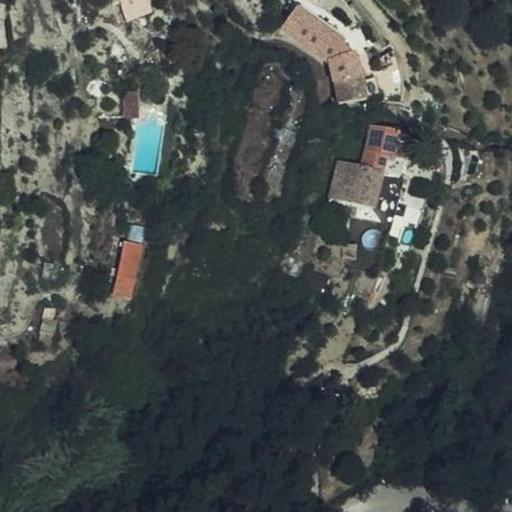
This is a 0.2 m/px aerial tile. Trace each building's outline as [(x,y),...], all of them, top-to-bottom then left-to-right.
[(146,0),(129,0),(135,18),(151,12),(146,0)] [(165,0),(146,0),(151,12),(153,17),(170,10),(165,0)] [(330,71),(331,73),(349,68),(340,55),(323,36),(301,24),(293,40),(293,43),(301,46),(308,50),(314,54),(320,60),(326,66),(330,71)] [(335,93),(360,88),(355,67),(349,68),(331,73),(335,93)] [(340,117),(366,112),(360,88),(335,93),(340,117)] [(141,108),(128,108),(129,133),(141,133),(141,108)] [(371,137),(365,165),(387,169),(388,167),(391,152),(393,142),(371,137)] [(391,152),(388,167),(411,171),(411,168),(406,145),(393,142),(391,152)] [(384,182),(387,169),(365,165),(362,178),(384,182)] [(384,182),(362,178),(341,173),(332,213),(376,223),(384,182)] [(138,177),(130,176),(129,187),(137,187),(138,177)] [(376,223),(332,213),(330,224),(379,234),(390,184),(384,182),(376,223)] [(11,204),(8,190),(0,192),(0,206),(0,207),(11,204)] [(127,266),(121,292),(139,295),(145,270),(127,266)] [(44,280),(43,294),(53,295),(54,281),(44,280)] [(136,311),(139,295),(121,292),(118,308),(136,311)]
